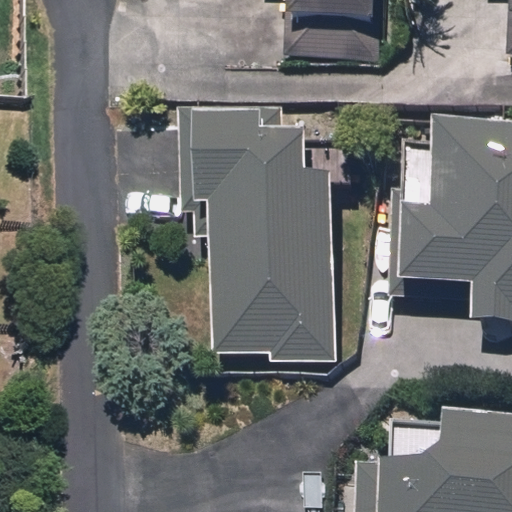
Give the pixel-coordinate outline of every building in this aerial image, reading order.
[(364,0),(272,0),(271,44),(282,44),(281,71),(362,74),(363,47),(364,0)] [(511,0),(495,0),(493,72),(511,72),(511,0)] [(275,126),(174,125),(172,228),(201,228),(200,368),(268,369),(268,379),(321,380),(323,202),(290,201),(290,164),(274,164),(275,126)] [(511,158),(424,155),(423,170),(391,169),(384,308),(460,311),(458,352),(508,354),(509,336),(511,335),(511,158)] [(511,511),(511,442),(378,437),(376,476),(349,475),(347,511),(511,511)]
